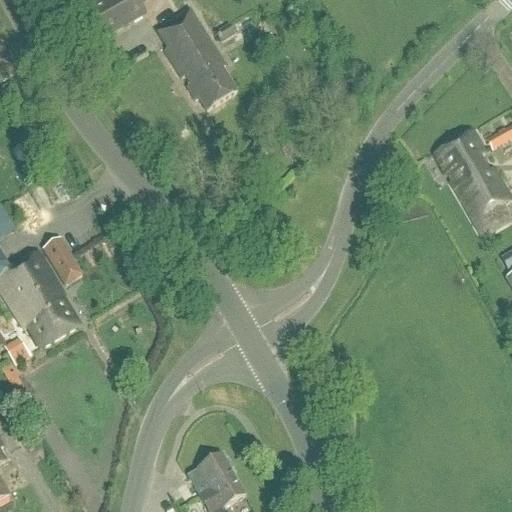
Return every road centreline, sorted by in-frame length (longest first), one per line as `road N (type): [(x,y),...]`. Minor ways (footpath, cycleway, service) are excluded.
road 1 (tertiary): [(239,327),(178,233),(87,131),(7,0)]
road 2 (unclassified): [(324,272),(372,141),(506,0)]
road 3 (tertiary): [(323,511),(306,452),(253,351)]
road 4 (unclassified): [(131,511),(151,431),(172,395)]
